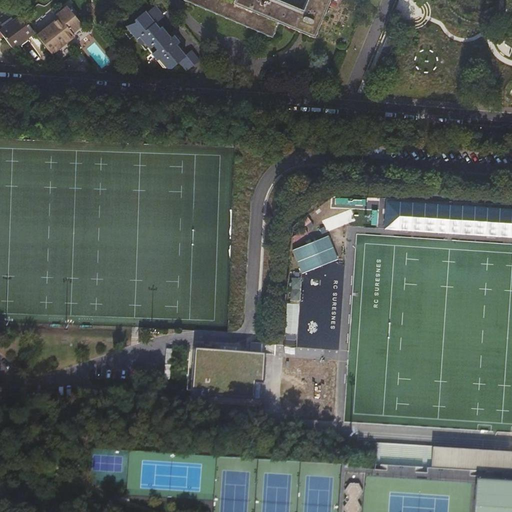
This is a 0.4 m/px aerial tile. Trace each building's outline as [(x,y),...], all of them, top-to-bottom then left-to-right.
[(313,37),(325,10),(329,0),(186,0),(240,24),(269,37),(276,21),(313,37)] [(67,7),(57,15),(59,17),(71,33),(72,32),(70,29),(73,26),(78,21),(67,7)] [(184,71),(197,61),(188,50),(185,53),(177,43),(178,41),(172,35),(167,38),(158,26),(156,27),(152,23),(160,16),(152,7),(143,14),(141,12),(134,17),(134,21),(128,22),(128,26),(120,33),(125,39),(132,34),(135,37),(136,36),(162,69),(169,69),(177,62),(184,71)] [(59,17),(57,15),(57,16),(54,13),(46,19),(48,23),(50,25),(45,29),(43,27),(41,23),(33,29),(38,35),(37,36),(50,54),(53,52),(65,42),(73,36),(71,33),(59,17)] [(0,33),(1,35),(12,49),(34,32),(21,16),(0,31),(0,33)] [(82,25),(78,21),(73,26),(70,29),(72,32),(82,25)] [(396,40),(387,36),(382,51),(389,55),(396,40)] [(65,42),(53,52),(62,63),(74,54),(65,42)] [(121,52),(115,44),(110,48),(116,56),(121,52)] [(116,56),(110,48),(102,54),(109,62),(116,56)] [(511,237),(511,204),(385,198),(384,229),(511,237)] [(299,242),(308,233),(304,229),(295,237),(299,242)] [(338,259),(329,236),(292,250),(301,274),(338,259)] [(301,301),(302,278),(292,277),(291,301),(301,301)] [(263,380),(265,353),(249,352),(223,350),(196,348),(193,394),(254,398),(255,379),(263,380)] [(26,395),(13,394),(13,402),(26,402),(26,395)] [(511,450),(434,446),(432,468),(511,472),(511,450)] [(511,511),(511,481),(477,479),(474,511),(511,511)] [(359,484),(350,483),(346,490),(349,497),(346,497),(345,499),(346,501),(349,501),(344,508),(347,511),(359,511),(362,509),(357,500),(363,492),(359,484)]
